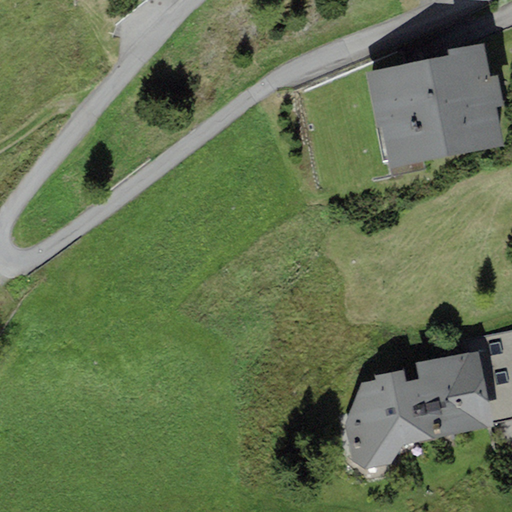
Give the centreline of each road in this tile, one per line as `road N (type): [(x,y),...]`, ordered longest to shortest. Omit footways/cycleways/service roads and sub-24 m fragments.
road 1 (residential): [(453,0),(261,87),(21,258),(3,231),(10,201),(196,0)]
road 2 (track): [(111,87),(52,111),(0,146)]
